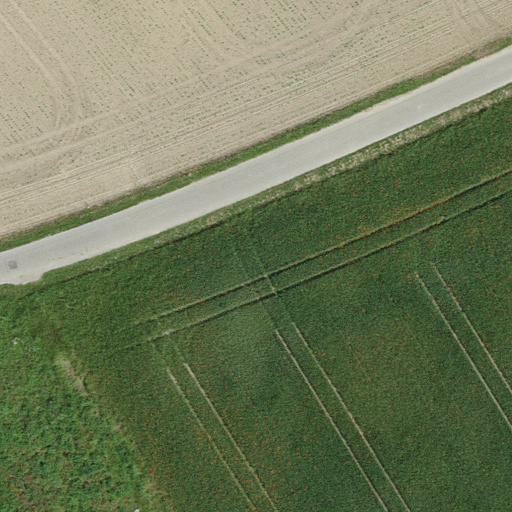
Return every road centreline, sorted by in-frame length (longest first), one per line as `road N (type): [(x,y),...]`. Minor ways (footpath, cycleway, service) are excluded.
road 1 (unclassified): [(511,63),(235,186),(0,271)]
road 2 (track): [(185,511),(31,262)]
